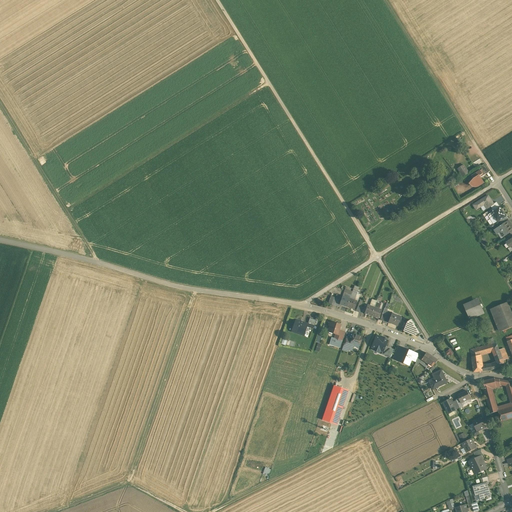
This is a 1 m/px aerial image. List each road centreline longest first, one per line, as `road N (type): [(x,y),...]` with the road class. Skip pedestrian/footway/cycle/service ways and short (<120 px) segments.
road 1 (track): [(217,0),(377,256)]
road 2 (track): [(269,82),(66,210),(94,261)]
road 3 (track): [(54,511),(127,485),(193,289)]
road 4 (unclassified): [(0,239),(181,287),(256,297)]
road 5 (track): [(212,511),(368,432),(406,511)]
road 6 (residential): [(302,304),(497,181)]
road 7 (track): [(497,181),(384,0)]
road 8 (residential): [(302,304),(430,349),(477,376)]
road 9 (residential): [(509,504),(477,376)]
road 10 (track): [(0,104),(66,210)]
road 11 (track): [(372,326),(332,442)]
